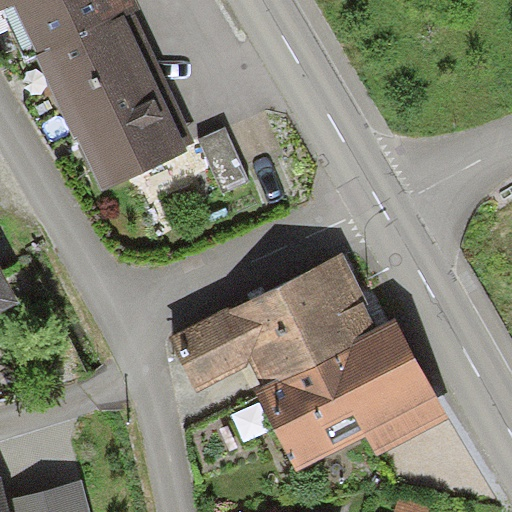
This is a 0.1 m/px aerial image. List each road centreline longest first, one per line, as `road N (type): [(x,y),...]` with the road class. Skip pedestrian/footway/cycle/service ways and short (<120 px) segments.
road 1 (residential): [(121,306),(380,201)]
road 2 (secondary): [(380,201),(511,435)]
road 3 (residential): [(121,306),(0,100)]
road 4 (secondary): [(263,0),(380,201)]
road 5 (residential): [(0,420),(151,375)]
road 6 (residential): [(380,201),(511,148)]
road 7 (residential): [(176,511),(151,375)]
